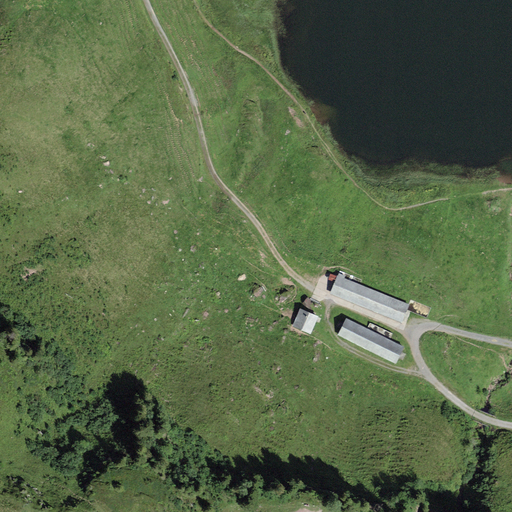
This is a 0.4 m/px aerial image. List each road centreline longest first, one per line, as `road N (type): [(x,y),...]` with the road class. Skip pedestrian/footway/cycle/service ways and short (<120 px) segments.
road 1 (track): [(146,0),(185,83),(209,178),(259,229),(284,269),(327,304)]
road 2 (track): [(511,424),(469,409),(431,378),(411,341),(434,326),(511,344)]
